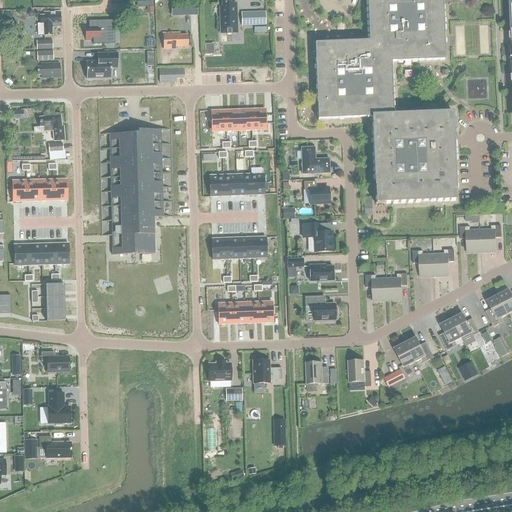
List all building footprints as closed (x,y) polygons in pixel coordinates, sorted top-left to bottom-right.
[(236,34),(236,21),(235,4),(233,4),(233,0),(221,0),(222,7),(219,7),(220,34),(236,34)] [(372,116),(393,115),(391,62),(445,60),(442,0),(367,0),(369,41),(352,42),(352,39),(311,41),(311,58),(315,58),(318,119),(372,117),(372,116)] [(179,16),(197,16),(197,3),(178,4),(179,16)] [(12,15),(5,12),(3,18),(10,21),(12,15)] [(37,35),(43,34),(43,36),(51,35),(51,28),(61,27),(60,12),(43,12),(43,15),(39,16),(40,23),(37,24),(37,35)] [(265,25),(265,12),(241,13),(241,26),(265,25)] [(91,27),(84,27),(84,28),(86,28),(86,40),(85,40),(85,41),(93,41),(93,45),(109,44),(108,28),(114,28),(114,21),(91,21),(91,27)] [(187,47),(187,35),(179,35),(179,33),(162,34),(163,49),(175,49),(175,47),(187,47)] [(36,40),(36,49),(52,49),(52,39),(36,40)] [(154,39),(146,39),(146,47),(154,47),(154,39)] [(53,60),(52,51),(36,51),(37,61),(53,60)] [(97,62),(86,62),(86,79),(111,79),(110,69),(118,69),(117,54),(97,54),(97,62)] [(59,78),(59,63),(40,64),(40,67),(37,67),(37,76),(41,76),(41,79),(59,78)] [(182,68),(158,69),(158,82),(183,81),(182,68)] [(7,79),(4,82),(10,87),(13,84),(7,79)] [(252,132),(251,110),(238,111),(238,132),(252,132)] [(265,131),(265,110),(251,110),(252,132),(265,131)] [(225,132),(225,111),(211,112),(211,133),(225,132)] [(238,132),(238,111),(225,111),(225,132),(238,132)] [(400,115),(393,115),(372,116),(372,117),(372,122),(373,137),(373,152),(374,167),(375,182),(375,189),(376,204),(391,203),(406,203),(413,202),(421,202),(428,202),(436,201),(456,201),(455,179),(455,164),(454,149),(454,134),(453,112),(445,113),(438,113),(430,113),(423,114),(415,114),(408,114),(400,115)] [(43,118),(39,118),(40,126),(44,126),(45,132),(53,131),(54,141),(54,144),(62,144),(62,140),(64,140),(63,127),(60,127),(59,113),(43,115),(43,118)] [(114,241),(111,241),(112,256),(155,254),(154,227),(152,227),(151,218),(163,218),(161,130),(137,131),(137,134),(132,135),(132,134),(127,134),(127,131),(118,131),(118,134),(108,135),(111,236),(114,236),(114,241)] [(329,160),(315,160),(315,148),(302,148),(303,174),(329,173),(329,160)] [(250,197),(249,175),(236,176),(237,197),(250,197)] [(264,196),(263,175),(249,175),(250,197),(264,196)] [(224,197),(223,176),(209,177),(210,198),(224,197)] [(237,197),(236,176),(223,176),(224,197),(237,197)] [(53,180),(40,181),(40,202),(53,201),(53,180)] [(67,180),(53,180),(53,201),(67,201),(67,180)] [(27,181),(13,181),(13,202),(27,202),(27,181)] [(40,181),(27,181),(27,202),(40,202),(40,181)] [(330,200),(330,195),(329,194),(328,189),(316,189),(316,182),(304,182),(304,190),(309,190),(310,204),(329,203),(329,201),(330,200)] [(283,207),(283,217),(295,217),(295,207),(283,207)] [(332,232),(319,233),(319,224),(303,225),(303,239),(315,238),(315,253),(332,252),(332,232)] [(491,231),(481,231),(482,253),(496,252),(496,238),(501,238),(501,226),(491,227),(491,231)] [(467,253),(482,253),(481,231),(470,232),(470,227),(460,228),(460,240),(466,240),(467,253)] [(266,260),(265,238),(252,239),(252,260),(266,260)] [(226,261),(225,239),(211,240),(212,261),(226,261)] [(239,260),(238,239),(225,239),(226,261),(239,260)] [(252,260),(252,239),(238,239),(239,260),(252,260)] [(42,244),(29,245),(29,266),(42,266),(42,244)] [(55,244),(42,244),(42,266),(55,265),(55,244)] [(69,244),(55,244),(55,265),(69,265),(69,244)] [(29,245),(15,245),(15,266),(29,266),(29,245)] [(433,256),(434,277),(449,276),(448,263),(454,262),(454,250),(444,251),(444,255),(433,256)] [(434,277),(433,256),(423,256),(423,252),(413,252),(413,264),(419,264),(420,277),(434,277)] [(286,267),(303,267),(303,258),(286,258),(286,267)] [(309,266),(310,282),(333,281),(333,267),(320,268),(320,266),(309,266)] [(295,268),(287,268),(288,278),(296,278),(295,268)] [(386,280),(387,301),(402,300),(401,287),(407,287),(407,275),(397,275),(397,279),(386,280)] [(387,301),(386,280),(376,280),(376,276),(365,276),(366,288),(372,288),(373,302),(387,301)] [(63,286),(47,287),(47,299),(63,299),(63,286)] [(498,296),(507,315),(511,312),(511,296),(509,290),(498,296)] [(10,296),(0,296),(0,314),(10,314),(10,296)] [(507,315),(498,296),(487,302),(491,309),(485,312),(493,327),(503,322),(501,318),(507,315)] [(320,305),(319,297),(305,298),(306,310),(314,309),(314,322),(336,321),(335,317),(337,317),(337,308),(335,308),(335,304),(320,305)] [(63,299),(47,299),(47,311),(64,311),(63,299)] [(258,324),(258,303),(245,304),(245,325),(258,324)] [(272,324),(272,303),(258,303),(258,324),(272,324)] [(232,325),(231,304),(218,304),(218,326),(232,325)] [(245,325),(245,304),(231,304),(232,325),(245,325)] [(64,311),(47,311),(47,323),(64,323),(64,311)] [(461,339),(468,336),(472,334),(474,338),(480,334),(472,319),(467,322),(463,314),(451,320),(461,339)] [(461,339),(451,320),(441,325),(445,333),(439,336),(447,351),(457,346),(455,342),(461,339)] [(405,344),(415,363),(422,359),(424,363),(434,358),(427,345),(422,348),(416,338),(405,344)] [(499,339),(493,341),(497,348),(503,345),(499,339)] [(409,366),(415,363),(405,344),(392,350),(402,369),(404,368),(406,372),(411,370),(409,366)] [(68,358),(54,358),(54,353),(41,353),(41,362),(47,362),(47,372),(68,372),(68,358)] [(252,361),(253,384),(270,384),(270,381),(281,381),(281,369),(269,369),(269,361),(252,361)] [(228,364),(223,364),(223,362),(214,362),(214,364),(206,365),(206,382),(228,381),(228,364)] [(364,362),(348,362),(349,392),(364,392),(364,388),(371,387),(371,372),(364,373),(364,362)] [(478,375),(472,362),(462,367),(468,380),(478,375)] [(306,364),(307,385),(329,384),(328,367),(322,367),(322,363),(306,364)] [(20,365),(12,365),(12,376),(20,376),(20,365)] [(444,368),(437,371),(444,386),(452,382),(444,368)] [(384,379),(389,388),(405,380),(400,370),(384,379)] [(23,402),(32,401),(32,390),(23,390),(23,402)] [(48,408),(39,408),(40,424),(55,424),(55,426),(62,426),(62,424),(70,423),(69,407),(63,408),(63,394),(48,394),(48,408)] [(241,394),(227,394),(227,403),(241,403),(241,394)] [(368,403),(374,408),(378,403),(373,398),(368,403)] [(333,413),(329,414),(327,419),(330,422),(335,421),(336,416),(333,413)] [(285,447),(284,420),(273,421),(274,447),(285,447)] [(46,459),(71,459),(70,443),(51,443),(50,437),(38,437),(39,448),(46,448),(46,459)] [(37,440),(24,441),(25,460),(37,460),(37,440)]
